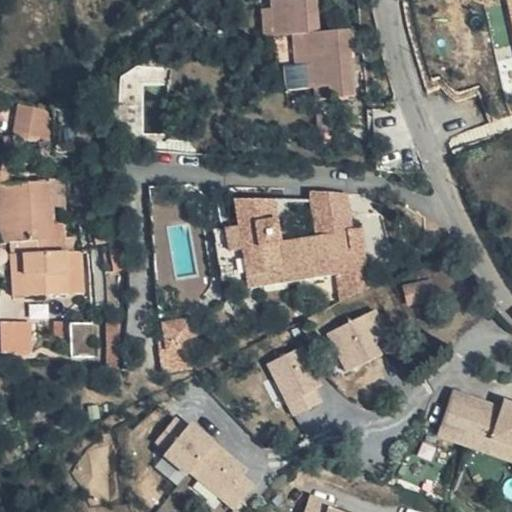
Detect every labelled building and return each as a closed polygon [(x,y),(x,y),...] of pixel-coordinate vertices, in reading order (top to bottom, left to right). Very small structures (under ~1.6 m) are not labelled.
[(270,0),(273,24),(282,23),(279,0),(270,0)] [(336,72),(337,84),(362,82),(357,17),(327,20),(325,0),(279,0),(282,23),(300,22),(311,21),(313,53),(302,53),(292,54),(294,75),(325,73),(336,72)] [(300,22),(302,53),(313,53),(311,21),(300,22)] [(171,48),(171,36),(152,37),(153,49),(171,48)] [(325,84),(337,84),(336,72),(325,73),(325,84)] [(64,126),(67,90),(31,83),(25,118),(64,126)] [(36,275),(41,275),(79,273),(75,219),(65,220),(65,205),(62,162),(22,164),(23,186),(20,186),(22,222),(35,222),(36,232),(37,255),(35,255),(36,275)] [(9,223),(22,222),(20,186),(23,186),(22,164),(0,165),(0,175),(6,175),(9,223)] [(340,288),(385,265),(377,224),(366,226),(363,211),(366,211),(365,207),(359,172),(324,171),(325,217),(287,224),(286,181),(248,182),(248,209),(234,209),(235,232),(248,232),(249,269),(337,262),(340,288)] [(65,220),(75,219),(75,205),(65,205),(65,220)] [(374,206),(365,207),(366,211),(363,211),(366,226),(377,224),(374,206)] [(22,222),(23,229),(25,276),(36,275),(35,255),(37,255),(36,232),(35,222),(22,222)] [(423,295),(448,290),(445,271),(420,276),(423,295)] [(188,299),(160,299),(160,319),(188,319),(188,299)] [(373,311),(326,335),(346,374),(376,358),(371,349),(375,347),(374,344),(387,337),(373,311)] [(167,341),(179,340),(179,334),(196,332),(194,318),(165,321),(167,341)] [(2,320),(2,352),(35,352),(35,319),(2,320)] [(375,347),(371,349),(376,358),(380,356),(375,347)] [(301,349),(267,366),(293,418),(319,405),(313,391),(316,389),(311,380),(316,378),(301,349)] [(316,378),(311,380),(316,389),(320,387),(316,378)] [(475,421),(471,432),(511,447),(511,398),(466,382),(454,414),(475,421)] [(383,419),(388,403),(377,399),(371,415),(383,419)] [(406,410),(388,403),(383,419),(400,426),(406,410)] [(450,425),(471,432),(475,421),(454,414),(450,425)] [(190,432),(178,422),(159,444),(171,454),(167,458),(190,478),(193,475),(236,511),(237,511),(256,490),(245,480),(249,475),(223,452),(220,456),(213,450),(217,447),(194,427),(190,432)] [(223,452),(217,447),(213,450),(220,456),(223,452)] [(356,511),(337,505),(339,499),(316,491),(308,511),(356,511)]
